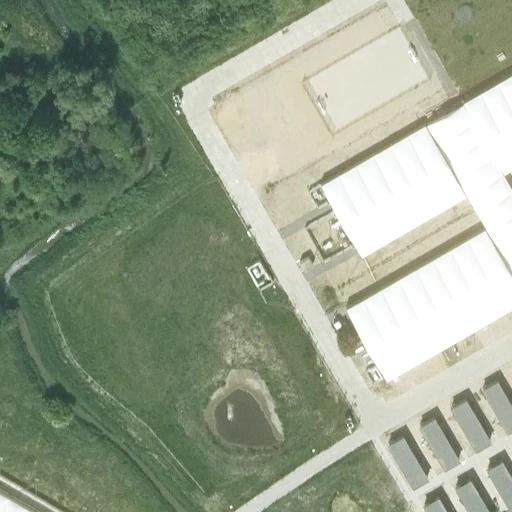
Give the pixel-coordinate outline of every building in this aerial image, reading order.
[(511,72),(320,184),(361,254),(466,193),(485,229),(345,308),(387,377),(511,303),(511,187),(503,172),(511,166),(511,72)] [(511,426),(511,408),(495,380),(481,388),(506,430),(511,426)] [(488,440),(464,398),(450,406),(474,448),(488,440)] [(458,459),(433,417),(419,425),(443,467),(458,459)] [(427,478),(402,436),(388,444),(412,486),(427,478)] [(511,509),(511,479),(501,460),(486,468),(511,510),(511,509)] [(488,511),(469,478),(455,487),(469,511),(488,511)] [(37,511),(0,489),(0,511),(37,511)] [(447,511),(437,495),(423,503),(428,511),(447,511)]
